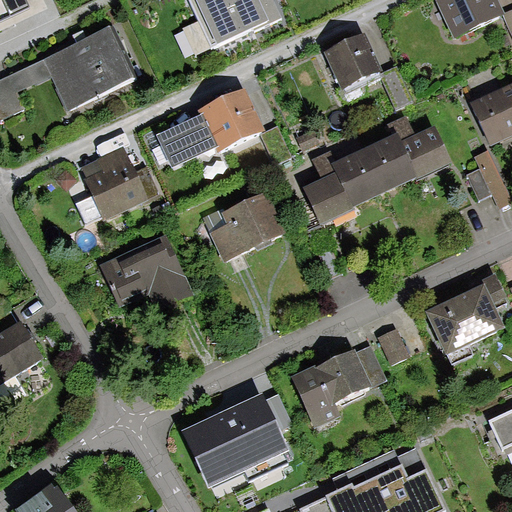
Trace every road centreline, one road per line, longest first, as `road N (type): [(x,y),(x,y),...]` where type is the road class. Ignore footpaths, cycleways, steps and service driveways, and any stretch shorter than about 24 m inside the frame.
road 1 (residential): [(0,180),(391,0)]
road 2 (residential): [(132,419),(511,240)]
road 3 (residential): [(132,419),(0,215)]
road 4 (residential): [(0,504),(132,419)]
